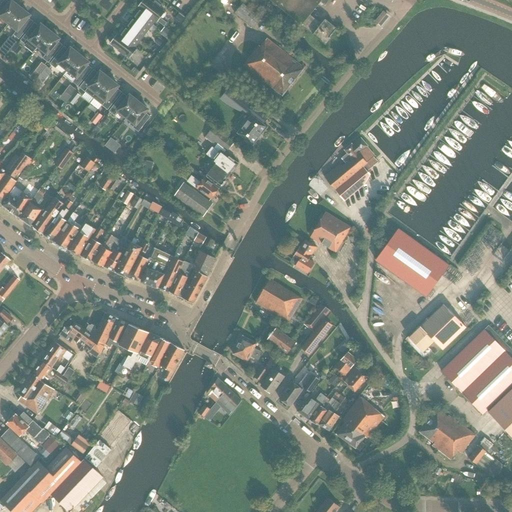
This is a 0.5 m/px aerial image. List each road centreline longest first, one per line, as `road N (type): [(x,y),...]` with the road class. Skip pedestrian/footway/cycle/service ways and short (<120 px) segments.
road 1 (residential): [(345,472),(407,438),(413,414),(408,388),(359,319),(370,247),(352,214)]
road 2 (residential): [(237,237),(290,143),(411,0)]
road 3 (unclassified): [(318,452),(221,364),(187,346),(181,327)]
